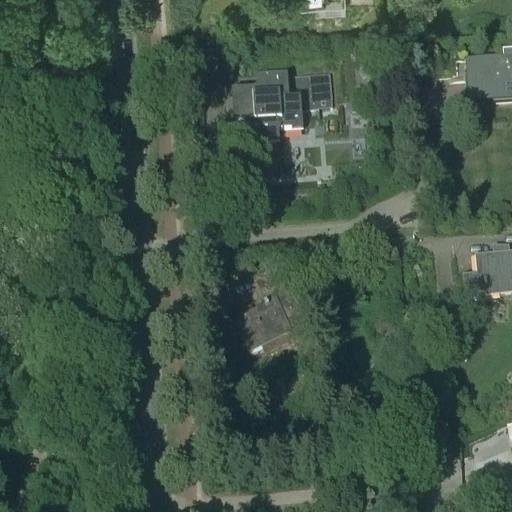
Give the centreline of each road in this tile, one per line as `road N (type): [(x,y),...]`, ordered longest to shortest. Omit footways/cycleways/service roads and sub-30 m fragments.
road 1 (residential): [(157,509),(395,489),(511,439)]
road 2 (residential): [(137,264),(426,240)]
road 3 (residential): [(137,264),(117,0)]
road 4 (residential): [(157,509),(137,264)]
